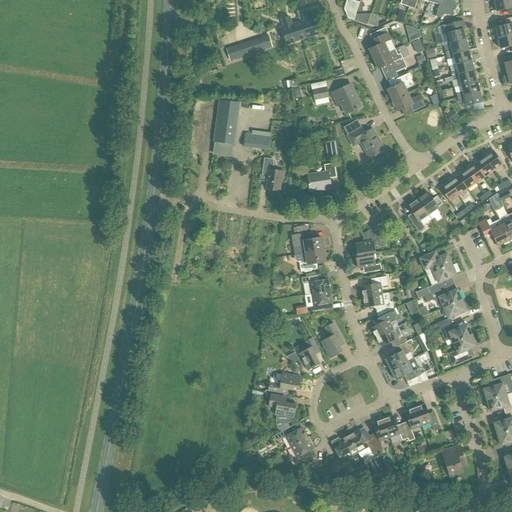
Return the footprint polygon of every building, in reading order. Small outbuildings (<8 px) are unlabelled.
[(356,13),(359,2),(351,0),(346,0),(344,9),(356,13)] [(411,0),(409,7),(414,9),(417,0),(411,0)] [(428,0),(428,1),(439,5),(435,16),(441,18),(442,12),(451,15),(455,5),(447,2),(447,0),(428,0)] [(511,0),(497,0),(494,1),(497,12),(508,9),(509,15),(511,14),(511,0)] [(306,38),(320,34),(315,17),(313,18),(311,11),(302,13),(304,21),(301,22),(304,32),(300,33),(302,39),(306,38)] [(377,27),(377,25),(378,24),(378,22),(378,21),(377,20),(377,18),(376,17),(375,16),(374,15),(372,15),(371,14),(367,24),(376,27),(376,26),(377,27)] [(304,32),(301,22),(293,24),(290,17),(281,19),(283,27),(282,28),(287,44),(306,38),(302,39),(300,33),(304,32)] [(511,34),(511,17),(505,19),(506,26),(496,28),(498,38),(511,34)] [(457,22),(437,27),(442,46),(443,45),(443,46),(467,40),(464,29),(459,30),(457,22)] [(409,34),(420,37),(422,30),(411,27),(409,34)] [(373,59),(395,49),(391,41),(391,40),(388,34),(373,41),(376,47),(369,50),(373,59)] [(511,34),(498,38),(501,49),(511,47),(511,49),(511,34)] [(230,61),(273,47),(269,35),(226,49),(230,61)] [(446,56),(469,50),(467,40),(443,46),(446,56)] [(395,49),(373,59),(378,70),(392,64),(396,72),(407,67),(400,54),(397,55),(395,49)] [(436,49),(431,52),(433,58),(439,56),(436,49)] [(456,65),(472,61),(469,50),(446,56),(447,60),(454,58),(456,65)] [(419,65),(425,62),(422,55),(416,58),(419,65)] [(451,77),(475,71),(472,61),(456,65),(458,71),(450,73),(451,77)] [(386,71),(377,74),(380,84),(390,81),(386,71)] [(477,82),(475,71),(451,77),(444,79),(445,83),(460,79),(461,86),(477,82)] [(392,101),(408,94),(405,89),(411,86),(413,84),(411,79),(412,79),(410,73),(395,80),(397,86),(388,91),(392,101)] [(457,99),(480,93),(477,82),(461,86),(463,92),(456,94),(457,99)] [(362,107),(352,85),(332,94),(338,107),(340,106),(345,116),(347,115),(362,107)] [(314,101),(329,98),(327,88),(312,90),(314,101)] [(480,93),(457,99),(458,102),(465,100),(467,107),(483,103),(480,93)] [(408,94),(392,101),(398,113),(410,107),(412,112),(425,106),(420,95),(410,99),(408,94)] [(438,101),(436,94),(430,97),(432,104),(438,101)] [(234,145),(240,103),(218,100),(218,102),(213,142),(215,143),(213,155),(231,157),(233,145),(234,145)] [(452,112),(446,116),(451,122),(457,118),(452,112)] [(365,134),(362,127),(346,137),(353,148),(361,143),(370,159),(385,150),(373,129),(365,134)] [(269,151),(270,137),(246,134),(244,147),(269,151)] [(327,158),(337,157),(335,141),(325,142),(327,158)] [(485,158),(495,171),(504,165),(494,151),(485,158)] [(486,177),(495,171),(485,158),(476,164),(486,177)] [(324,190),(332,189),(330,179),(336,178),(334,164),(324,165),(325,173),(308,176),(311,192),(324,190)] [(477,184),(486,177),(476,164),(467,170),(477,184)] [(468,190),(477,184),(467,170),(458,176),(468,190)] [(283,180),(284,173),(270,171),(267,189),(268,190),(269,191),(274,192),(275,190),(279,191),(281,180),(283,180)] [(459,196),(468,190),(458,176),(450,183),(459,196)] [(450,202),(459,196),(450,183),(441,189),(450,202)] [(503,183),(493,188),(496,192),(505,188),(503,183)] [(418,200),(429,215),(437,209),(443,216),(449,212),(441,201),(436,204),(428,193),(418,200)] [(502,201),(499,196),(498,196),(497,194),(493,197),(489,200),(492,206),(502,201)] [(420,221),(429,215),(418,200),(409,207),(416,218),(411,221),(419,233),(425,228),(420,221)] [(501,214),(509,210),(505,201),(497,205),(501,214)] [(484,213),(491,211),(489,204),(482,205),(484,213)] [(509,241),(511,239),(511,222),(508,215),(499,220),(509,241)] [(509,241),(499,220),(492,223),(490,219),(487,221),(486,220),(478,223),(484,237),(492,233),(498,247),(509,241)] [(364,243),(356,244),(358,256),(373,253),(375,253),(374,246),(381,245),(379,237),(385,235),(383,221),(377,224),(363,234),(364,243)] [(306,253),(324,250),(322,239),(309,241),(308,235),(301,236),(301,235),(291,237),(293,249),(305,247),(306,253)] [(324,250),(306,253),(299,254),(300,255),(294,256),(295,258),(294,258),(294,261),(299,262),(301,272),(309,271),(308,265),(326,262),(324,250)] [(358,256),(356,256),(358,268),(367,267),(368,273),(381,271),(380,264),(375,265),(373,253),(358,256)] [(428,275),(452,264),(448,254),(436,259),(433,253),(421,259),(428,275)] [(430,294),(443,288),(440,283),(457,275),(452,264),(428,275),(432,285),(427,288),(430,294)] [(312,294),(331,291),(330,283),(329,284),(328,279),(319,281),(318,275),(301,278),(302,284),(310,283),(312,294)] [(374,284),(362,286),(364,297),(383,293),(382,286),(388,285),(386,277),(373,279),(374,284)] [(444,308),(462,300),(458,289),(446,295),(443,288),(430,294),(424,297),(426,302),(433,300),(434,302),(439,303),(442,302),(444,308)] [(401,294),(404,300),(413,296),(410,290),(401,294)] [(331,291),(312,294),(314,306),(306,307),(307,314),(324,311),(323,306),(332,304),(331,300),(332,300),(331,291)] [(383,293),(364,297),(366,308),(375,306),(377,317),(394,309),(392,302),(390,302),(388,293),(383,294),(383,293)] [(440,329),(453,324),(450,318),(467,311),(462,300),(444,308),(449,318),(437,323),(440,329)] [(297,315),(307,314),(306,307),(306,306),(296,307),(297,315)] [(377,317),(380,323),(372,327),(377,337),(398,326),(395,321),(399,319),(397,315),(394,309),(377,317)] [(331,359),(342,352),(339,347),(345,344),(333,323),(325,327),(330,336),(321,341),(331,359)] [(454,343),(472,335),(468,325),(455,330),(453,324),(440,329),(445,340),(452,337),(454,343)] [(398,326),(377,337),(382,347),(392,341),(395,347),(407,341),(404,335),(402,336),(398,327),(398,326)] [(424,333),(416,337),(424,353),(432,349),(424,333)] [(472,335),(454,343),(457,350),(447,354),(453,366),(475,357),(472,350),(471,351),(470,349),(477,346),(472,335)] [(309,370),(320,364),(314,352),(319,350),(312,338),(304,342),(308,349),(299,353),(309,370)] [(395,348),(398,353),(386,359),(391,369),(408,361),(405,355),(410,352),(406,343),(395,348)] [(267,366),(263,363),(267,359),(260,353),(252,362),(262,371),(267,366)] [(408,361),(391,369),(397,381),(408,375),(410,380),(423,374),(417,364),(411,367),(408,361)] [(299,390),(302,377),(282,374),(281,384),(269,382),(268,391),(285,394),(286,388),(299,390)] [(487,400),(506,395),(503,384),(510,382),(508,376),(495,380),(497,385),(484,389),(487,400)] [(280,432),(290,427),(288,424),(294,421),(294,418),(295,419),(297,405),(283,403),(284,397),(271,395),(269,407),(277,409),(276,415),(277,416),(275,423),(280,432)] [(505,413),(511,411),(511,404),(510,406),(506,395),(487,400),(491,412),(504,408),(505,413)] [(414,408),(421,426),(431,423),(434,432),(440,429),(435,415),(429,417),(425,404),(414,408)] [(408,423),(402,425),(403,426),(407,439),(408,442),(415,439),(411,430),(421,426),(414,408),(404,412),(408,423)] [(498,434),(511,429),(511,411),(505,413),(507,419),(494,423),(498,434)] [(407,439),(403,426),(402,425),(397,427),(393,416),(382,420),(389,438),(400,434),(402,441),(407,439)] [(371,439),(377,450),(378,452),(382,450),(379,442),(389,438),(382,420),(372,423),(377,436),(371,439)] [(291,447),(309,438),(305,430),(303,431),(301,427),(300,428),(297,424),(290,428),(290,427),(280,432),(281,432),(274,436),(276,440),(278,441),(285,436),(290,446),(284,449),(285,450),(291,447)] [(511,429),(498,434),(501,446),(511,442),(511,429)] [(358,453),(361,458),(377,450),(371,439),(365,441),(360,431),(356,433),(356,432),(348,436),(358,453)] [(348,458),(358,453),(348,436),(341,439),(342,441),(338,442),(342,450),(337,452),(343,464),(349,461),(348,458)] [(291,447),(296,457),(294,459),(297,464),(308,458),(306,453),(313,449),(311,446),(313,445),(309,438),(291,447)] [(450,476),(463,472),(461,467),(466,465),(460,446),(445,451),(447,457),(445,458),(446,464),(441,466),(444,476),(450,474),(450,476)] [(354,480),(356,473),(346,471),(344,478),(354,480)]
